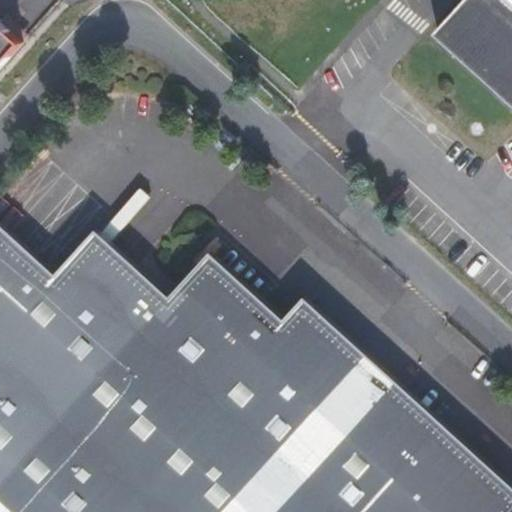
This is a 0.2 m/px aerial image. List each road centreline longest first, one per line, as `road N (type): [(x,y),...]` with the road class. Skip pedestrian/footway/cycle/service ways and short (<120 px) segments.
road 1 (unknown): [(241,245),(511,474)]
road 2 (unknown): [(241,245),(299,143),(355,111),(455,0)]
road 3 (unknown): [(355,111),(511,260)]
road 4 (unknown): [(126,165),(241,245)]
